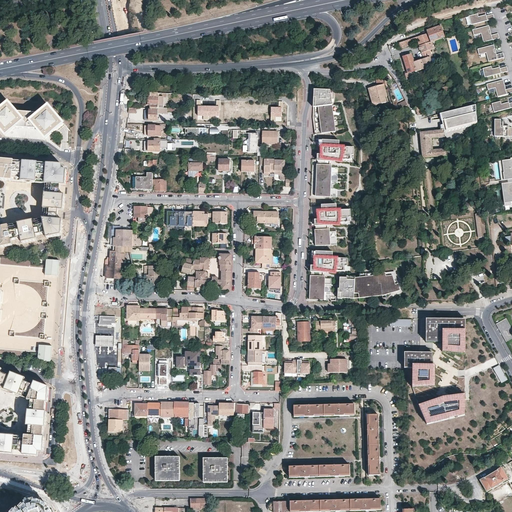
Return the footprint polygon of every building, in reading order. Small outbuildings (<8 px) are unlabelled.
[(493,19),(492,14),(485,16),(485,15),(477,17),(476,14),(468,16),(470,25),(493,19)] [(405,73),(406,78),(418,75),(417,70),(431,66),(430,63),(429,58),(430,58),(430,56),(431,56),(429,50),(432,48),(430,42),(444,37),(440,25),(426,31),(427,33),(398,43),(400,48),(409,45),(409,43),(418,41),(423,59),(413,62),(410,54),(402,56),(407,73),(405,73)] [(488,26),(471,30),(473,36),(480,34),(482,43),(498,38),(497,33),(490,35),(490,33),(488,34),(487,30),(489,30),(488,26)] [(492,50),(494,49),(493,45),(476,49),(478,55),(485,53),(487,62),(503,58),(502,53),(495,55),(495,53),(493,53),(492,50)] [(507,72),(505,67),(499,69),(498,68),(491,69),(490,67),(481,69),(483,78),(507,72)] [(374,79),(376,86),(380,85),(383,97),(386,97),(381,78),(374,79)] [(504,84),(502,80),(486,84),(487,90),(495,88),(497,97),(511,92),(511,88),(505,90),(504,88),(503,88),(502,85),(504,84)] [(376,86),(370,88),(374,105),(385,102),(383,97),(380,85),(376,86)] [(329,91),(314,89),(314,99),(313,119),(315,134),(339,131),(335,105),(334,105),(331,94),(328,95),(329,91)] [(166,93),(162,93),(150,93),(150,97),(147,97),(145,97),(144,105),(150,106),(150,108),(158,108),(163,108),(163,98),(166,98),(166,93)] [(200,100),(197,100),(197,105),(198,105),(197,115),(219,116),(219,110),(220,110),(220,100),(216,100),(216,106),(200,105),(200,100)] [(511,107),(511,102),(509,103),(508,102),(501,104),(500,101),(491,104),(493,112),(511,107)] [(271,107),(271,121),(281,121),(282,111),(283,111),(283,102),(279,102),(279,107),(271,107)] [(8,103),(0,110),(0,128),(6,135),(15,127),(38,129),(46,138),(63,124),(48,106),(39,114),(16,112),(8,103)] [(439,124),(440,130),(442,129),(442,131),(475,123),(475,113),(475,104),(438,113),(441,124),(439,124)] [(158,108),(150,108),(150,110),(149,110),(149,120),(158,120),(158,111),(158,108)] [(511,137),(511,128),(507,128),(499,128),(499,126),(499,120),(493,120),(493,137),(511,137)] [(161,126),(149,126),(149,137),(161,137),(161,136),(162,136),(162,132),(161,132),(161,126)] [(185,128),(185,136),(216,136),(216,135),(216,130),(216,129),(185,128)] [(442,129),(440,130),(418,132),(421,158),(445,155),(444,149),(431,150),(430,138),(443,137),(442,131),(442,129)] [(270,131),(262,131),(262,142),(270,142),(270,144),(278,144),(278,133),(270,133),(270,131)] [(262,156),(262,146),(257,146),(258,133),(250,133),(250,152),(257,152),(257,156),(260,156),(262,156)] [(167,139),(155,139),(155,141),(144,141),(144,151),(160,151),(160,150),(162,150),(162,148),(160,148),(161,144),(165,144),(165,143),(168,143),(168,141),(176,142),(176,139),(172,139),(167,139)] [(354,148),(339,147),(340,141),(319,140),(318,146),(321,146),(321,148),(318,148),(317,196),(337,197),(337,191),(349,191),(350,164),(354,164),(354,148)] [(274,164),(274,159),(266,159),(266,156),(262,156),(260,156),(260,166),(264,166),(264,174),(270,174),(270,173),(274,173),(274,164)] [(511,158),(511,159),(511,163),(505,164),(506,172),(503,172),(504,180),(511,178),(511,158)] [(62,165),(48,164),(47,166),(38,165),(38,163),(23,162),(23,164),(14,163),(14,161),(0,159),(0,179),(0,180),(4,180),(46,184),(46,189),(43,214),(43,219),(3,227),(2,247),(8,246),(13,245),(12,240),(21,238),(22,243),(31,241),(37,240),(36,235),(46,233),(47,238),(54,237),(56,236),(62,235),(63,221),(58,220),(59,215),(59,210),(64,211),(65,196),(60,195),(60,190),(61,185),(65,185),(67,170),(62,170),(62,165)] [(505,164),(511,163),(511,159),(499,161),(501,180),(504,180),(503,172),(506,172),(505,164)] [(230,160),(218,160),(218,171),(230,171),(230,160)] [(285,175),(285,160),(274,160),(274,164),(274,173),(274,174),(279,175),(280,176),(280,180),(285,180),(285,175)] [(254,161),(242,161),(241,170),(249,170),(250,172),(254,172),(254,161)] [(203,163),(189,163),(188,175),(197,176),(197,171),(203,171),(203,163)] [(152,172),(147,172),(147,177),(133,177),(133,189),(152,189),(152,172)] [(166,179),(153,179),(153,186),(155,186),(155,190),(166,190),(166,179)] [(511,198),(507,199),(505,183),(502,184),(505,206),(511,205),(511,202),(511,198)] [(318,213),(315,214),(315,246),(337,245),(337,238),(348,238),(347,226),(351,226),(351,210),(337,211),(337,204),(321,205),(322,211),(318,211),(318,213)] [(151,207),(135,207),(135,219),(146,219),(146,216),(151,216),(151,214),(151,208),(151,207)] [(171,211),(167,211),(166,225),(175,225),(175,212),(171,213),(171,211)] [(180,211),(175,211),(175,212),(175,225),(184,226),(184,213),(180,213),(180,211)] [(189,211),(184,211),(184,213),(184,226),(192,226),(193,213),(189,213),(189,211)] [(208,212),(193,211),(193,213),(192,226),(207,226),(208,216),(208,212)] [(213,212),(208,212),(208,216),(213,216),(212,222),(227,222),(227,211),(213,211),(213,212)] [(264,211),(252,211),(252,224),(257,224),(257,222),(264,223),(264,211)] [(279,212),(264,211),(264,223),(278,223),(279,212)] [(132,234),(132,230),(125,230),(115,230),(115,238),(112,238),(112,240),(112,246),(124,247),(132,247),(132,234)] [(226,233),(212,233),(212,242),(225,243),(225,237),(226,237),(226,233)] [(137,234),(132,234),(132,247),(142,247),(142,242),(141,242),(141,238),(137,238),(137,234)] [(256,236),(256,249),(270,249),(271,237),(256,236)] [(124,247),(112,246),(112,252),(111,252),(111,258),(111,263),(110,267),(106,267),(106,268),(106,277),(131,278),(131,272),(130,272),(130,264),(124,264),(124,247)] [(270,249),(256,249),(255,263),(262,263),(270,263),(270,249)] [(312,251),(312,257),(315,258),(315,259),(312,259),(310,300),(339,301),(340,295),(344,295),(344,300),(354,299),(355,279),(355,277),(349,276),(348,259),(340,258),(340,252),(312,251)] [(220,266),(231,266),(231,254),(218,253),(218,256),(217,257),(217,258),(217,259),(218,259),(218,264),(220,264),(220,266)] [(30,266),(29,260),(0,257),(0,259),(0,264),(17,266),(16,266),(24,267),(26,277),(27,270),(33,271),(36,287),(37,273),(43,272),(42,264),(41,264),(30,266)] [(206,272),(207,266),(207,258),(199,258),(199,259),(192,259),(192,260),(185,258),(184,263),(182,262),(180,271),(188,273),(189,274),(190,271),(196,272),(195,277),(187,276),(186,290),(195,290),(195,291),(201,291),(207,291),(208,287),(208,280),(208,272),(206,272)] [(58,275),(59,265),(60,263),(60,260),(49,259),(47,259),(46,260),(46,262),(46,264),(45,274),(58,275)] [(158,266),(144,266),(143,282),(146,282),(146,285),(157,285),(158,281),(158,272),(158,266)] [(230,288),(231,266),(220,266),(220,280),(220,285),(220,289),(229,289),(230,288)] [(363,274),(364,278),(355,279),(354,299),(390,295),(390,294),(400,290),(396,275),(397,275),(396,270),(363,274)] [(248,271),(247,284),(254,284),(254,287),(260,287),(260,278),(258,278),(258,271),(248,271)] [(280,271),(270,271),(269,275),(267,275),(267,287),(268,287),(280,287),(280,271)] [(217,287),(217,284),(217,280),(217,277),(216,277),(216,276),(215,276),(211,276),(211,280),(208,280),(208,287),(217,287)] [(140,308),(140,306),(128,305),(127,319),(140,320),(140,318),(140,308)] [(188,317),(189,307),(181,306),(181,312),(177,312),(178,306),(173,306),(173,322),(175,322),(180,322),(188,322),(188,321),(188,319),(188,317)] [(203,307),(189,307),(188,317),(192,317),(192,318),(196,318),(203,318),(203,307)] [(156,308),(140,308),(140,318),(156,318),(156,308)] [(172,309),(156,308),(156,318),(161,318),(161,325),(162,327),(166,327),(167,325),(167,321),(172,321),(172,309)] [(217,310),(211,310),(211,321),(224,321),(224,315),(223,315),(223,311),(217,311),(217,310)] [(276,325),(283,325),(283,314),(276,312),(276,316),(271,316),(267,316),(263,316),(262,328),(271,328),(271,325),(276,325)] [(116,316),(100,316),(100,318),(100,324),(111,324),(111,323),(116,323),(116,316)] [(262,329),(262,328),(263,316),(252,316),(252,317),(250,317),(250,321),(251,321),(251,329),(250,329),(250,332),(258,332),(258,329),(262,329)] [(357,335),(357,332),(355,325),(351,316),(348,317),(350,325),(350,324),(352,329),(350,330),(350,334),(349,334),(349,335),(357,335)] [(511,338),(511,328),(506,318),(496,324),(498,327),(501,333),(504,338),(506,342),(511,338)] [(426,319),(426,339),(445,339),(445,349),(465,349),(466,319),(426,319)] [(336,320),(330,320),(316,320),(316,329),(321,329),(321,331),(330,331),(336,331),(336,320)] [(310,322),(298,322),(298,341),(310,341),(310,322)] [(222,332),(216,332),(216,336),(213,336),(213,341),(225,341),(225,338),(222,338),(222,332)] [(104,336),(97,335),(97,345),(104,345),(112,345),(113,336),(104,336)] [(248,335),(248,350),(262,351),(262,350),(262,335),(248,335)] [(465,353),(465,349),(445,349),(445,339),(426,339),(426,342),(443,342),(442,352),(465,353)] [(213,355),(213,346),(210,346),(210,342),(205,342),(205,355),(213,355)] [(138,345),(126,345),(126,344),(123,344),(123,348),(124,348),(124,354),(132,355),(132,360),(132,363),(139,363),(139,360),(139,354),(139,350),(138,350),(138,345)] [(46,346),(39,345),(38,355),(38,357),(38,359),(38,360),(51,361),(51,360),(51,358),(51,356),(52,346),(46,346)] [(223,346),(216,346),(215,355),(218,355),(218,359),(229,359),(229,352),(229,350),(223,350),(223,346)] [(262,351),(248,350),(248,365),(262,366),(262,351)] [(188,362),(188,352),(186,352),(186,356),(177,355),(177,365),(186,365),(186,362),(188,362)] [(199,352),(188,352),(188,362),(197,362),(196,367),(202,367),(202,362),(199,362),(199,352)] [(412,368),(412,385),(434,385),(434,368),(431,368),(431,352),(404,352),(404,368),(412,368)] [(434,352),(431,352),(431,368),(434,368),(434,385),(412,385),(412,388),(437,389),(437,365),(434,365),(434,352)] [(150,354),(139,354),(139,360),(139,363),(139,370),(149,370),(150,354)] [(229,364),(229,359),(218,359),(213,359),(213,363),(211,363),(210,368),(209,368),(209,371),(204,371),(204,385),(211,385),(211,375),(216,375),(216,371),(220,371),(221,364),(229,364)] [(167,384),(168,361),(159,360),(158,384),(167,384)] [(297,373),(298,360),(293,360),(293,361),(293,363),(290,363),(291,361),(285,361),(285,373),(297,373)] [(310,374),(310,362),(304,362),(304,364),(302,364),(302,362),(302,360),(298,360),(297,373),(310,374)] [(350,360),(334,361),(334,365),(332,365),(332,374),(350,373),(350,360)] [(499,365),(493,368),(502,383),(507,380),(499,365)] [(26,377),(11,372),(10,375),(5,373),(1,372),(2,368),(0,367),(0,387),(16,393),(23,396),(28,383),(24,381),(26,377)] [(117,367),(109,367),(109,376),(117,376),(117,367)] [(262,372),(254,372),(254,384),(265,384),(265,376),(262,376),(262,372)] [(45,412),(46,401),(48,402),(48,399),(49,387),(35,381),(33,384),(28,383),(23,396),(28,398),(27,400),(27,401),(29,401),(26,430),(26,435),(24,435),(24,436),(19,435),(18,451),(23,451),(23,455),(38,456),(38,451),(44,452),(44,447),(45,440),(45,436),(43,436),(44,430),(44,427),(46,427),(46,421),(47,412),(45,412)] [(419,405),(420,408),(444,401),(465,398),(465,394),(443,397),(419,405)] [(465,415),(465,398),(444,401),(420,408),(427,424),(465,415)] [(148,403),(148,402),(144,402),(144,404),(135,404),(135,414),(148,414),(148,403)] [(174,416),(174,402),(170,402),(166,402),(166,404),(161,404),(161,414),(161,415),(174,416)] [(185,402),(174,402),(174,416),(185,416),(185,425),(188,425),(188,423),(189,411),(189,402),(185,402)] [(309,404),(294,404),(295,416),(355,414),(354,402),(341,403),(309,404)] [(155,403),(148,403),(148,414),(161,414),(161,404),(161,403),(155,403)] [(219,403),(219,406),(219,414),(219,415),(234,415),(234,403),(230,403),(219,403)] [(249,412),(250,405),(248,405),(248,404),(238,404),(238,413),(238,420),(245,420),(245,413),(248,413),(248,412),(249,412)] [(219,414),(219,406),(214,405),(208,405),(207,423),(214,423),(215,414),(219,414)] [(129,420),(129,409),(119,409),(109,409),(109,419),(123,420),(129,420)] [(274,409),(264,409),(264,412),(264,413),(264,424),(274,424),(274,409)] [(254,420),(254,430),(259,430),(259,428),(264,428),(264,424),(264,413),(260,413),(260,414),(257,414),(257,413),(256,413),(255,413),(255,412),(253,412),(253,420),(254,420)] [(379,414),(367,414),(369,475),(380,474),(380,460),(379,430),(379,414)] [(123,420),(109,419),(109,432),(114,432),(115,429),(119,429),(123,429),(123,420)] [(254,420),(253,420),(253,432),(264,432),(264,428),(259,428),(259,430),(254,430),(254,420)] [(204,423),(188,423),(188,425),(188,435),(203,435),(204,424),(204,423)] [(3,434),(0,433),(0,452),(13,454),(13,450),(18,451),(19,435),(3,434)] [(167,456),(155,456),(156,480),(179,480),(179,456),(167,456)] [(214,457),(203,457),(203,481),(228,481),(227,457),(214,457)] [(350,464),(290,466),(290,477),(306,477),(336,476),(350,475),(350,464)] [(501,466),(480,479),(487,491),(508,478),(501,466)] [(205,497),(190,498),(191,508),(205,508),(205,497)] [(381,510),(381,498),(370,498),(346,499),(329,499),(299,500),(280,501),(274,501),(273,501),(272,501),(271,502),(270,503),(269,503),(269,504),(269,505),(268,506),(268,507),(269,508),(269,509),(270,510),(271,510),(271,511),(272,511),(274,511),(273,511),(276,511),(282,511),(310,511),(381,510)] [(21,511),(47,511),(47,508),(40,504),(33,503),(22,510),(21,511)]
